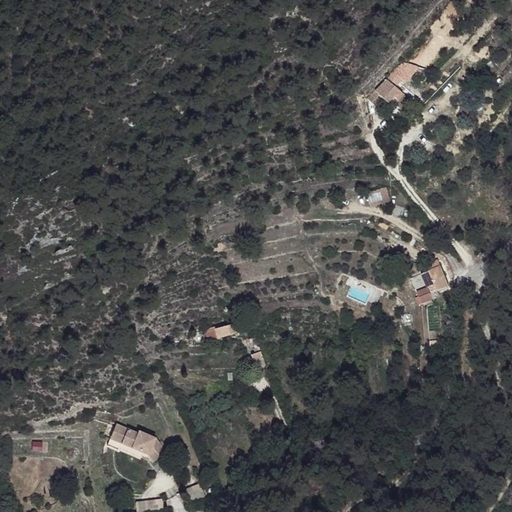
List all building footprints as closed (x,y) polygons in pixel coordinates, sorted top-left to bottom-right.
[(387,77),(375,90),(387,101),(390,99),(399,89),(387,77)] [(399,89),(390,99),(402,109),(410,99),(399,89)] [(439,267),(437,262),(426,265),(428,271),(439,267)] [(446,287),(439,267),(428,271),(433,287),(435,286),(437,290),(446,287)] [(433,287),(428,271),(407,277),(413,293),(416,300),(437,290),(435,286),(433,287)] [(416,300),(413,293),(402,296),(407,310),(417,305),(416,300)] [(248,327),(245,318),(238,320),(240,329),(248,327)] [(240,329),(238,320),(216,325),(218,335),(240,329)] [(257,342),(255,335),(246,336),(247,339),(249,339),(251,344),(257,342)] [(258,366),(267,363),(261,345),(255,347),(257,350),(252,352),(258,366)] [(140,430),(119,419),(113,434),(110,440),(116,444),(119,436),(150,451),(156,458),(169,448),(159,434),(142,427),(140,430)]
